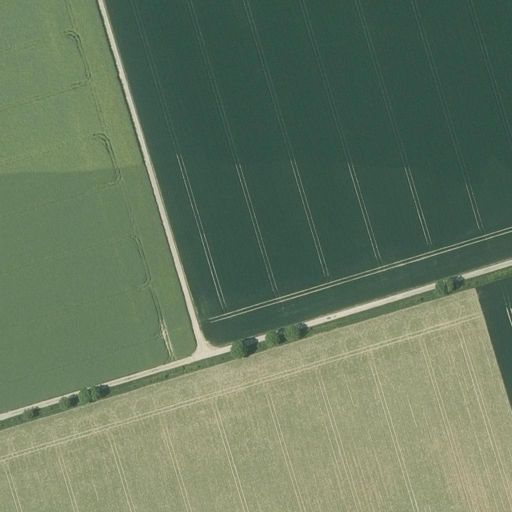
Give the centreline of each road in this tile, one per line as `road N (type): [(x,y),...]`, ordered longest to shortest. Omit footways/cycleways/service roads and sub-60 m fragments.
road 1 (track): [(99,0),(204,356)]
road 2 (track): [(204,356),(511,261)]
road 3 (track): [(0,417),(204,356)]
